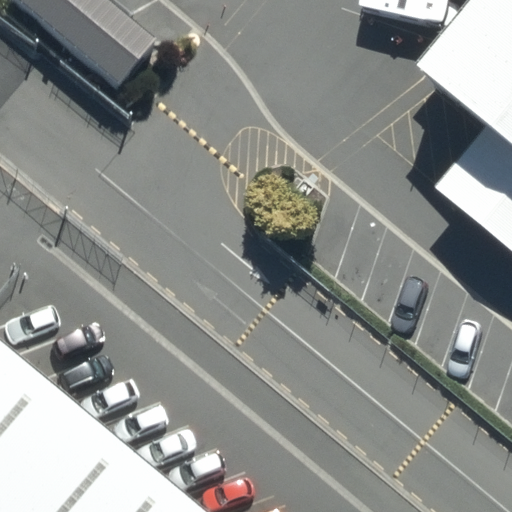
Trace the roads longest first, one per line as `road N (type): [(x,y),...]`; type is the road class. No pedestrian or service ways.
road 1 (unknown): [(299,511),(0,279)]
road 2 (unknown): [(0,142),(32,110),(134,170)]
